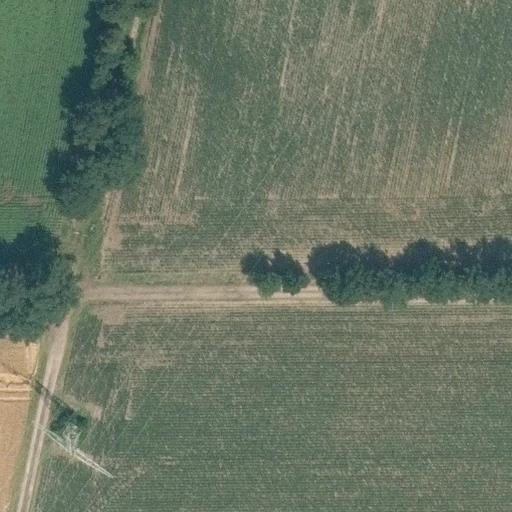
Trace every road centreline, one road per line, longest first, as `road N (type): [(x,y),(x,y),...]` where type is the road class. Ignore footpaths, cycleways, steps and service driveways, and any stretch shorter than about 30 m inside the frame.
road 1 (track): [(19,511),(114,0)]
road 2 (track): [(511,286),(60,294)]
